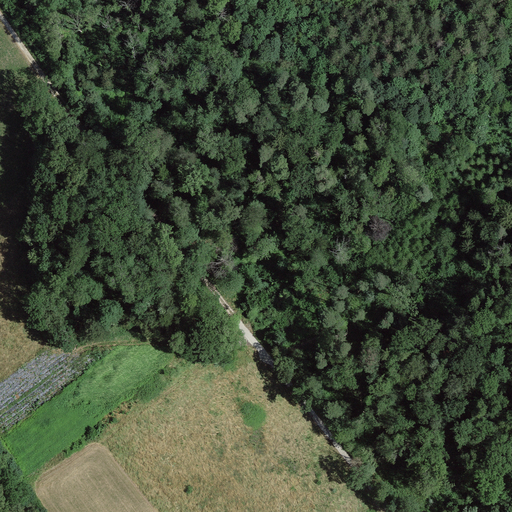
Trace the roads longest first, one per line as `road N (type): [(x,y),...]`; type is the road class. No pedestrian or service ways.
road 1 (track): [(0,11),(243,327)]
road 2 (track): [(390,511),(243,327)]
